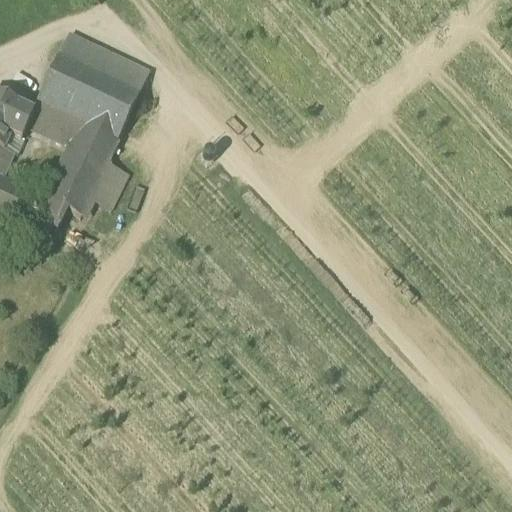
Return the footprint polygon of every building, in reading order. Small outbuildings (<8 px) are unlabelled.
[(68,40),(58,62),(104,84),(137,100),(148,77),(68,40)] [(57,147),(71,155),(104,84),(58,62),(38,105),(48,110),(46,114),(68,125),(57,147)] [(137,100),(104,84),(71,155),(47,206),(65,215),(80,222),(106,166),(137,100)] [(3,155),(10,140),(22,116),(0,105),(0,154),(3,156),(3,155)] [(26,131),(57,147),(68,125),(46,114),(48,110),(38,105),(31,120),(26,131)] [(31,120),(22,116),(10,140),(19,145),(26,131),(31,120)] [(23,146),(19,145),(10,140),(3,155),(12,159),(16,161),(23,146)] [(12,159),(3,155),(3,156),(0,154),(0,184),(12,159)] [(106,166),(80,222),(102,232),(128,177),(106,166)] [(0,225),(50,249),(65,215),(47,206),(0,184),(0,225)]
